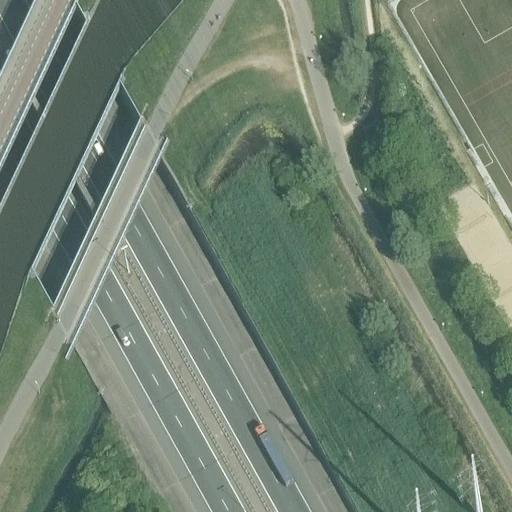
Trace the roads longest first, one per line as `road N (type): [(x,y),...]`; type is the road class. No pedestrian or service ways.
road 1 (motorway): [(292,511),(8,0)]
road 2 (unknown): [(284,0),(336,186),(511,492)]
road 3 (motorway): [(0,101),(228,511)]
road 4 (unclassified): [(0,132),(60,0)]
